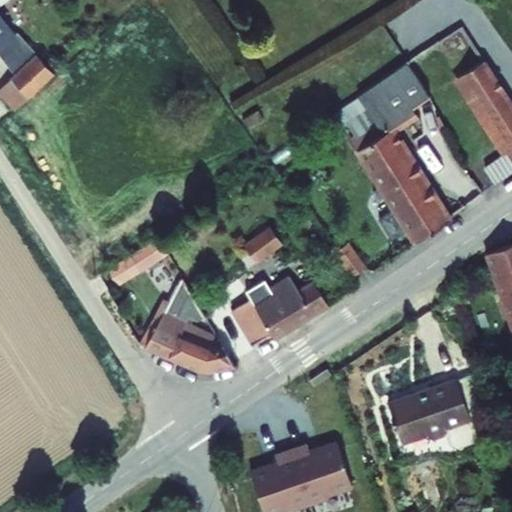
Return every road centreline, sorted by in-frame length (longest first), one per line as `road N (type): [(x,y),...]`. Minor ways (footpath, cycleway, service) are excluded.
road 1 (tertiary): [(180,434),(511,209)]
road 2 (residential): [(180,434),(0,164)]
road 3 (tertiary): [(70,511),(180,434)]
